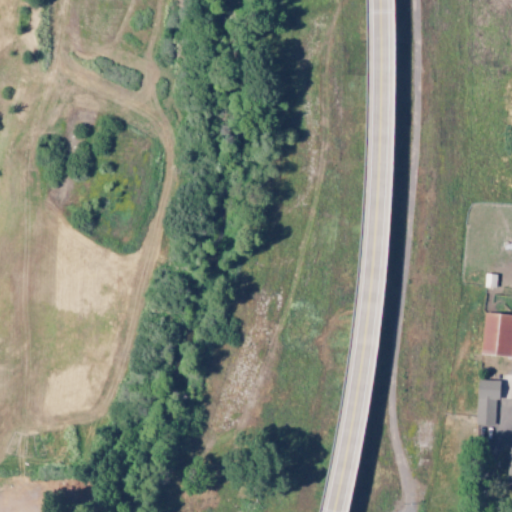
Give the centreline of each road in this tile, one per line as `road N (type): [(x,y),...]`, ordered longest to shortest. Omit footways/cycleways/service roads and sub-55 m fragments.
road 1 (trunk): [(380,0),(373,263),(334,511)]
road 2 (residential): [(0,422),(10,410),(26,323),(31,210),(24,145),(65,0)]
